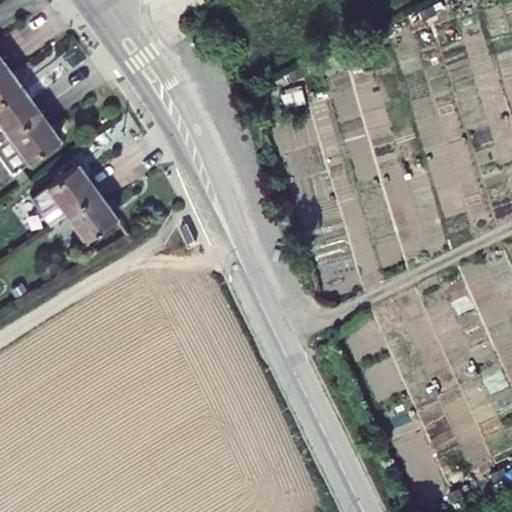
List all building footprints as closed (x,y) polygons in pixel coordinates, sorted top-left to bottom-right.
[(0,64),(14,55),(0,35),(0,64)] [(14,55),(0,64),(0,103),(32,80),(14,55)] [(0,133),(5,141),(52,107),(32,80),(0,103),(0,133)] [(52,107),(5,141),(26,169),(34,162),(72,135),(52,107)] [(89,159),(44,191),(63,218),(77,208),(108,185),(89,159)] [(42,173),(34,162),(26,169),(34,179),(42,173)] [(128,214),(108,185),(77,208),(97,236),(128,214)]
